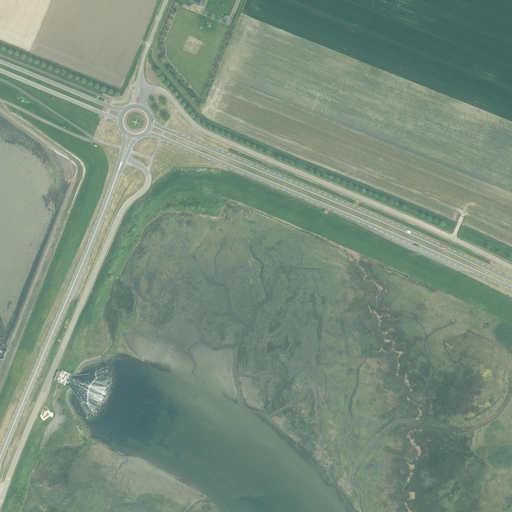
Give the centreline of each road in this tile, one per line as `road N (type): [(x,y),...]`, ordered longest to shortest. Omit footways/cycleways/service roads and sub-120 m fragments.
road 1 (unclassified): [(511,267),(205,132),(167,95),(139,85)]
road 2 (secondary): [(145,134),(511,288)]
road 3 (secondary): [(511,279),(151,122)]
road 4 (unclassified): [(0,500),(119,218),(148,183),(143,168),(122,159)]
road 5 (secondary): [(0,458),(122,159)]
road 6 (tertiary): [(123,111),(0,62)]
road 7 (tertiary): [(0,71),(119,121)]
